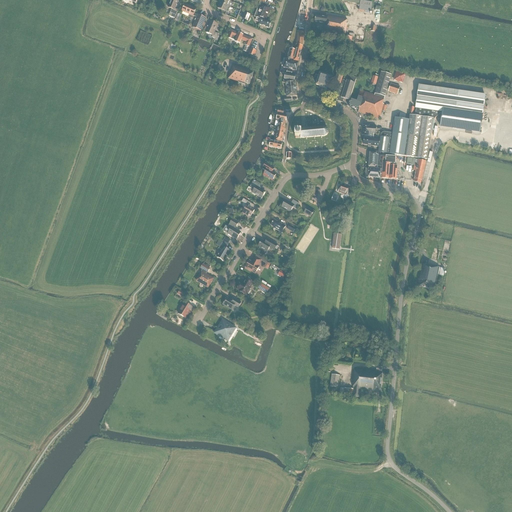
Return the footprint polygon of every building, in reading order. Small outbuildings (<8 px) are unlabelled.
[(172,10),(169,16),(175,19),(176,16),(178,10),(175,9),(178,1),(174,0),(171,0),(168,8),(172,10)] [(269,5),(260,1),(254,17),(257,18),(264,21),(265,19),(266,20),(270,8),(268,7),(269,5)] [(360,1),(359,11),(371,12),(372,3),(360,1)] [(219,3),(217,8),(226,12),(229,7),(219,3)] [(193,16),(197,18),(193,28),(201,31),(206,19),(198,15),(198,16),(194,14),(196,9),(185,4),(182,12),(193,16)] [(248,21),(250,15),(244,13),(242,12),(240,17),(242,18),(242,19),(248,21)] [(325,18),(316,16),(315,22),(323,23),(322,33),(343,36),(342,44),(351,46),(353,37),(354,38),(354,34),(350,33),(349,37),(344,36),(347,20),(325,16),(325,18)] [(257,18),(255,21),(260,23),(259,25),(269,29),(271,23),(264,21),(257,18)] [(184,29),(190,30),(190,27),(188,27),(190,21),(183,19),(182,23),(185,24),(184,29)] [(219,34),(214,32),(218,24),(210,21),(206,33),(213,35),(212,37),(217,39),(219,34)] [(245,45),(249,47),(252,39),(231,30),(228,38),(231,39),(235,41),(235,42),(239,44),(241,40),(246,42),(245,45)] [(303,46),(305,32),(298,31),(296,44),(302,46),(303,46)] [(298,62),(301,50),(302,50),(302,46),(296,44),(295,49),(295,50),(296,50),(293,59),(293,61),(298,62)] [(290,49),(287,59),(293,61),(293,59),(296,50),(295,50),(290,49)] [(298,63),(285,60),(283,68),(296,71),(298,63)] [(232,68),(229,79),(238,82),(238,83),(240,83),(241,83),(245,84),(245,83),(250,84),(253,73),(249,71),(250,70),(244,68),(234,65),(232,69),(232,68)] [(338,72),(335,79),(332,78),(320,74),(319,76),(316,75),(315,75),(313,81),(314,82),(317,83),(316,86),(328,90),(331,81),(339,84),(343,73),(338,72)] [(382,104),(383,103),(385,97),(391,75),(381,72),(375,94),(367,92),(360,90),(357,101),(351,99),(348,106),(359,110),(358,112),(379,119),(384,105),(382,104)] [(376,84),(378,76),(373,74),(370,82),(376,84)] [(346,81),(343,80),(337,100),(339,100),(339,102),(343,103),(344,99),(349,101),(356,78),(348,76),(346,81)] [(296,88),(295,81),(285,80),(285,84),(286,89),(296,88)] [(364,138),(363,145),(379,147),(378,152),(380,153),(386,154),(390,155),(405,157),(427,160),(433,120),(440,121),(439,127),(480,133),(486,96),(419,85),(415,109),(416,109),(415,116),(410,115),(395,113),(392,134),(384,133),(383,133),(382,133),(382,134),(381,134),(381,135),(381,136),(380,136),(380,140),(373,139),(373,136),(365,136),(365,138),(364,138)] [(388,92),(397,95),(399,88),(390,85),(389,89),(388,89),(388,90),(388,92)] [(287,97),(297,96),(296,88),(286,89),(287,97)] [(287,116),(283,115),(277,114),(276,122),(279,122),(278,128),(284,129),(285,123),(286,122),(287,116)] [(363,125),(362,135),(365,136),(373,136),(373,134),(376,134),(376,127),(369,127),(369,126),(363,125)] [(327,135),(328,134),(328,131),(326,128),(324,127),(305,129),(302,129),(301,129),(301,128),(300,128),(300,130),(295,131),(295,133),(295,134),(295,137),(296,137),(296,139),(301,139),(323,137),(324,137),(327,135)] [(491,148),(492,142),(481,140),(481,142),(473,141),(473,144),(491,148)] [(282,143),(281,143),(278,142),(270,141),(269,147),(281,149),(282,143)] [(386,156),(386,154),(380,153),(380,156),(376,155),(376,154),(370,153),(368,178),(380,179),(380,178),(381,178),(381,179),(396,180),(397,166),(395,166),(396,157),(386,156)] [(414,182),(421,183),(421,180),(422,180),(426,162),(418,160),(414,179),(414,182)] [(270,167),(265,164),(263,169),(266,171),(263,176),(272,181),(276,174),(272,172),(269,170),(270,167)] [(262,199),(265,192),(258,187),(260,184),(254,180),(249,188),(254,190),(252,193),(262,199)] [(340,186),(338,192),(347,195),(349,189),(340,186)] [(245,209),(242,214),(247,217),(249,215),(251,216),(255,210),(253,209),(254,206),(243,199),(241,202),(243,203),(243,204),(243,205),(243,206),(243,207),(243,208),(244,209),(245,209)] [(290,213),(293,208),(296,210),(299,204),(293,201),(291,204),(286,201),(281,207),(290,213)] [(310,217),(314,212),(307,208),(304,213),(310,217)] [(227,227),(225,228),(224,230),(224,231),(226,232),(227,232),(228,233),(228,234),(237,239),(241,233),(234,229),(235,228),(238,223),(232,219),(227,228),(227,227)] [(282,233),(286,226),(280,223),(279,223),(274,220),(271,225),(274,228),(282,233)] [(332,249),(339,250),(341,235),(334,234),(332,249)] [(262,240),(258,247),(267,252),(269,248),(274,251),(278,245),(267,239),(265,243),(262,240)] [(224,261),(229,252),(230,251),(226,249),(228,244),(223,241),(218,248),(221,250),(217,257),(224,261)] [(286,247),(283,251),(290,255),(292,251),(286,247)] [(261,260),(255,257),(252,263),(249,261),(245,268),(255,274),(259,267),(258,266),(261,260)] [(207,273),(210,269),(209,269),(211,266),(204,262),(201,268),(203,270),(198,278),(197,279),(196,280),(196,281),(197,282),(198,282),(199,282),(208,288),(213,279),(205,275),(207,272),(207,273)] [(427,264),(427,265),(422,264),(418,280),(419,280),(418,287),(433,290),(434,290),(439,267),(427,264)] [(247,295),(251,289),(250,288),(253,283),(247,279),(244,285),(241,283),(240,284),(239,284),(238,286),(239,286),(237,290),(239,291),(246,296),(246,295),(247,295)] [(266,294),(269,289),(261,284),(258,289),(266,294)] [(238,308),(241,303),(235,299),(233,302),(227,298),(223,305),(232,310),(235,306),(238,308)] [(182,307),(180,309),(181,310),(178,314),(185,318),(192,307),(185,303),(182,307)] [(215,333),(228,341),(235,328),(223,321),(215,333)] [(354,383),(353,389),(345,389),(340,389),(339,395),(344,395),(345,395),(352,396),(352,397),(359,398),(360,390),(380,392),(382,373),(382,369),(376,369),(376,372),(354,370),(353,383),(354,383)] [(332,375),(330,387),(336,388),(339,386),(340,376),(332,375)]
